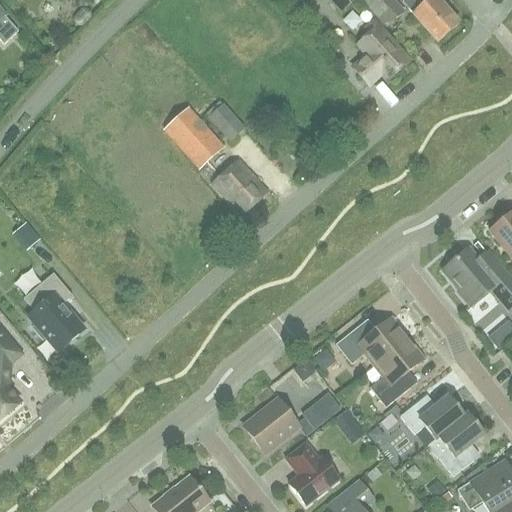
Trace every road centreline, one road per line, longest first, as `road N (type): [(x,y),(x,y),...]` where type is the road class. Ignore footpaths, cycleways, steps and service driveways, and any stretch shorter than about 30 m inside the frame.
road 1 (residential): [(0,465),(489,24)]
road 2 (residential): [(382,248),(231,368),(192,413)]
road 3 (residential): [(511,418),(382,248)]
road 4 (residential): [(0,143),(140,0)]
road 5 (residential): [(511,151),(382,248)]
road 6 (residential): [(192,413),(68,511)]
road 7 (residential): [(266,511),(192,413)]
